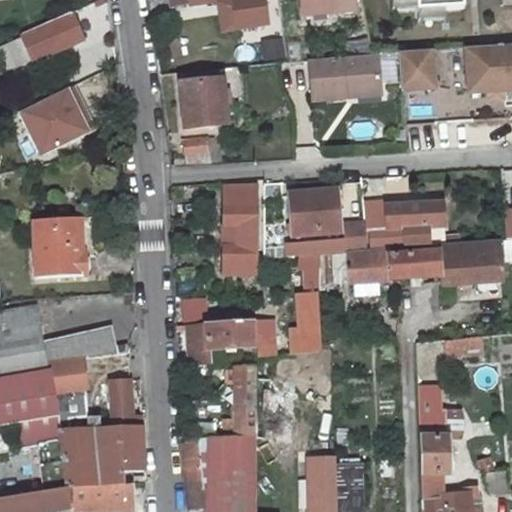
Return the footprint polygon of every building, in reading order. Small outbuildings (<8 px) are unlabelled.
[(190,0),(191,3),(209,0),(233,0),(238,28),(267,24),(263,0),(190,0)] [(358,0),(302,0),(305,17),(360,8),(358,0)] [(385,0),(386,9),(410,8),(409,0),(385,0)] [(409,0),(410,8),(410,10),(458,7),(457,0),(409,0)] [(70,13),(22,34),(35,63),(83,41),(70,13)] [(248,63),(286,60),(284,38),(247,41),(248,63)] [(185,44),(186,57),(212,55),(212,42),(185,44)] [(511,81),(511,43),(466,46),(468,91),(504,89),(504,82),(511,81)] [(433,85),(430,48),(397,50),(401,87),(433,85)] [(369,52),(308,59),(312,98),(346,95),(345,90),(381,86),(377,51),(369,52)] [(181,85),(185,131),(225,126),(220,81),(181,85)] [(381,86),(345,90),(346,95),(381,91),(381,86)] [(93,130),(72,87),(66,90),(86,133),(93,130)] [(86,133),(66,90),(19,113),(40,156),(86,133)] [(206,141),(183,144),(186,167),(209,164),(207,141),(206,141)] [(225,182),(224,266),(258,267),(259,180),(225,182)] [(341,232),(338,190),(290,194),(294,235),(341,232)] [(429,192),(404,194),(405,203),(386,205),(385,201),(365,204),(367,225),(367,230),(372,230),(373,247),(407,244),(407,248),(408,248),(438,245),(446,244),(445,234),(442,199),(430,200),(429,192)] [(78,218),(79,254),(87,253),(87,245),(92,245),(90,217),(78,218)] [(87,253),(79,254),(78,218),(33,221),(37,277),(88,274),(87,253)] [(348,227),(350,253),(369,251),(367,230),(367,225),(348,227)] [(446,244),(462,242),(461,233),(445,234),(446,244)] [(440,275),(441,284),(501,280),(498,239),(462,242),(446,244),(438,245),(438,252),(440,275)] [(389,249),(390,256),(409,255),(408,248),(407,248),(389,249)] [(438,252),(409,255),(390,256),(389,249),(369,251),(350,253),(348,253),(350,282),(388,279),(440,275),(438,252)] [(348,253),(333,254),(335,283),(350,282),(348,253)] [(300,294),(302,330),(293,330),(293,344),(301,344),(301,353),(321,351),(319,293),(300,294)] [(59,429),(54,393),(49,360),(126,352),(129,343),(117,344),(114,324),(45,341),(37,308),(0,312),(0,422),(12,421),(16,448),(37,445),(61,441),(59,429)] [(251,309),(227,310),(228,322),(252,321),(251,309)] [(255,321),(258,348),(258,358),(275,356),(273,319),(255,321)] [(252,321),(228,322),(188,326),(191,366),(212,365),(210,351),(221,351),(222,357),(235,356),(235,350),(258,348),(255,321),(252,321)] [(479,335),(465,336),(467,353),(480,351),(479,335)] [(465,336),(444,338),(445,354),(467,353),(465,336)] [(76,391),(85,390),(81,357),(49,360),(54,393),(76,391)] [(256,440),(257,393),(257,360),(246,360),(246,369),(236,369),(236,373),(227,374),(228,389),(236,388),(239,440),(256,440)] [(87,428),(81,428),(59,429),(61,441),(67,487),(123,483),(122,470),(144,469),(141,425),(130,426),(128,381),(109,381),(111,426),(99,427),(99,417),(86,418),(87,428)] [(443,387),(417,388),(418,412),(444,411),(443,387)] [(54,393),(59,429),(81,428),(76,391),(54,393)] [(295,444),(295,393),(257,393),(256,440),(256,443),(295,444)] [(418,412),(421,500),(424,500),(424,511),(482,511),(482,502),(477,495),(440,497),(438,473),(447,473),(445,436),(459,435),(462,426),(461,418),(458,410),(444,411),(418,412)] [(10,437),(5,438),(4,428),(0,429),(0,450),(12,449),(10,437)] [(255,511),(256,443),(256,440),(239,440),(231,441),(231,445),(198,446),(198,443),(182,443),(190,507),(207,507),(206,511),(255,511)] [(61,441),(37,445),(39,460),(44,490),(67,487),(61,441)] [(12,449),(0,450),(0,465),(39,460),(37,445),(16,448),(12,449)] [(336,511),(335,464),(308,464),(309,511),(336,511)] [(362,511),(362,466),(338,467),(339,511),(362,511)] [(132,483),(123,483),(67,487),(70,508),(70,509),(133,509),(132,483)] [(13,494),(0,495),(0,511),(40,511),(70,508),(67,487),(44,490),(13,494)]
